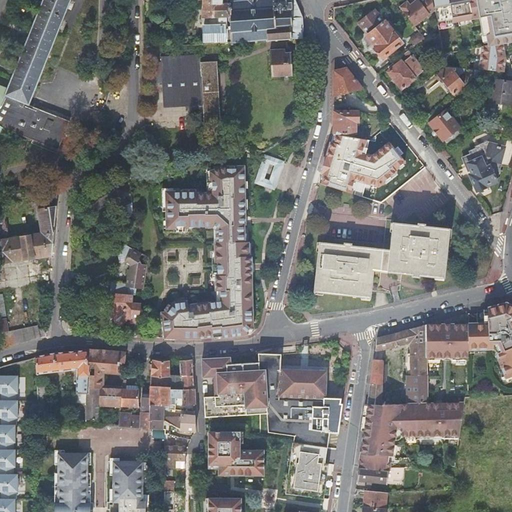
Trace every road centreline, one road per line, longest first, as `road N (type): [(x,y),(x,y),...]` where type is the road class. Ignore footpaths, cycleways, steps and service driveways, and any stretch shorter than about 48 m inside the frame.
road 1 (residential): [(132,0),(128,129),(112,154),(66,190),(55,339)]
road 2 (unclassified): [(327,33),(319,124),(270,338)]
road 3 (unclassified): [(327,33),(511,260)]
road 4 (residential): [(270,338),(171,348),(55,339)]
road 5 (unclassified): [(367,321),(343,511)]
road 6 (unclassified): [(367,321),(511,285)]
